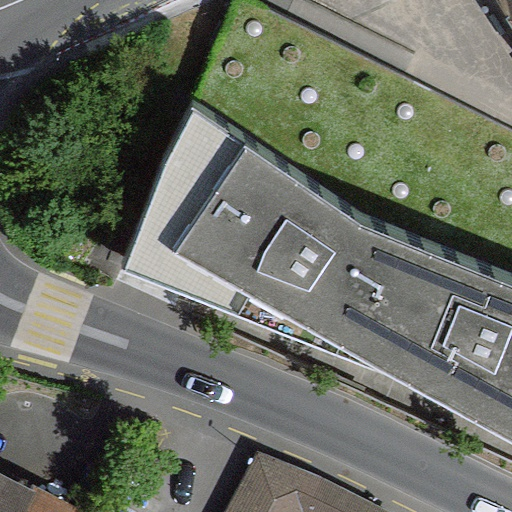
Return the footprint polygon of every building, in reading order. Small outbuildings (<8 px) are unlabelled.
[(237,0),(195,96),(242,128),(366,210),(511,270),(511,126),(271,4),(263,0),(237,0)] [(511,0),(501,0),(511,16),(511,0)] [(242,128),(195,96),(167,150),(123,260),(404,368),(181,231),(242,128)] [(511,270),(366,210),(242,128),(181,231),(404,368),(511,428),(511,270)] [(387,511),(262,448),(229,511),(308,511),(309,511),(310,511),(387,511)] [(0,511),(76,511),(0,473),(0,511)]
